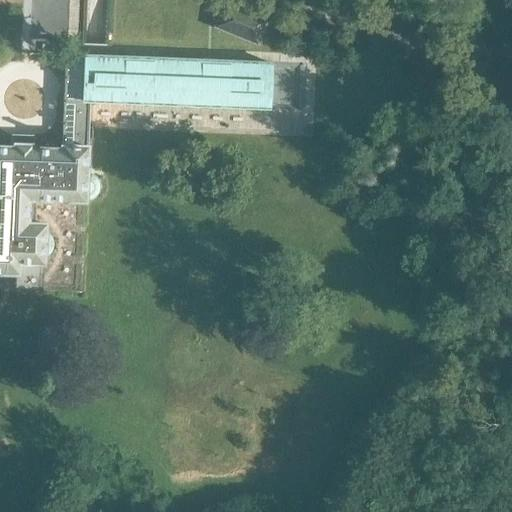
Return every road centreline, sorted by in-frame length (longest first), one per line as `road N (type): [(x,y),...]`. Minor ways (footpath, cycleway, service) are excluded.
road 1 (track): [(297,0),(511,87)]
road 2 (track): [(0,76),(31,69),(52,97),(32,127),(0,119)]
